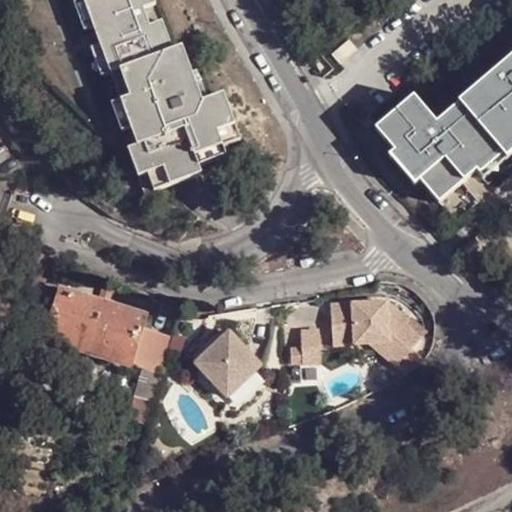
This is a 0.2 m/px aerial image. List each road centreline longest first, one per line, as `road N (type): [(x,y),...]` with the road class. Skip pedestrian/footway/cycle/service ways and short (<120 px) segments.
road 1 (residential): [(492,305),(484,352),(402,401),(138,511)]
road 2 (residential): [(244,0),(333,157),(376,214),(446,289),(492,305)]
